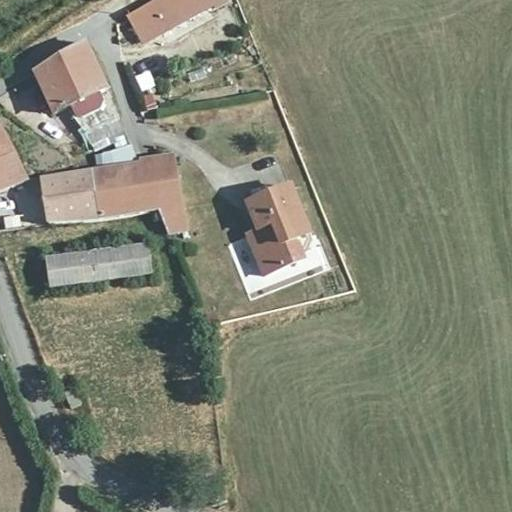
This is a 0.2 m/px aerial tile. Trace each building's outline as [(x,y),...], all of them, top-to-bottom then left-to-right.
[(220,0),(160,0),(142,9),(155,38),(223,6),(220,0)] [(137,121),(102,37),(52,78),(89,145),(137,121)] [(145,94),(157,87),(149,70),(136,77),(145,94)] [(7,135),(0,124),(0,171),(5,170),(8,173),(29,165),(13,132),(7,135)] [(114,212),(163,220),(168,231),(189,227),(178,156),(108,173),(114,212)] [(5,170),(0,171),(0,198),(39,183),(29,165),(8,173),(5,170)] [(64,224),(114,212),(108,173),(57,179),(64,224)] [(258,232),(274,273),(315,256),(310,239),(323,233),(304,185),(260,203),(269,230),(258,232)] [(50,266),(54,293),(148,283),(143,255),(50,266)]
